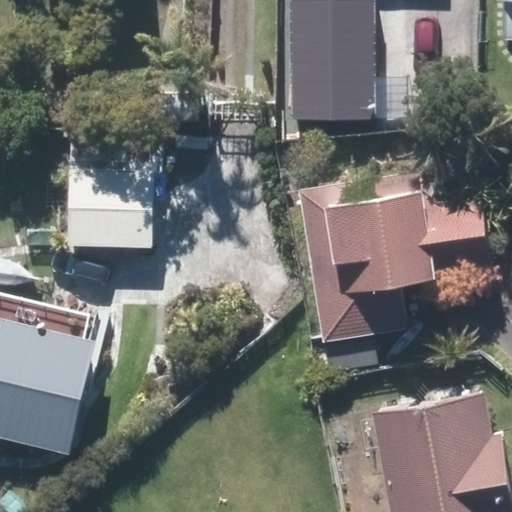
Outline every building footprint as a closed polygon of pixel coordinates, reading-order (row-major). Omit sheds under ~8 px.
[(335,0),(335,68),(412,69),(413,0),(335,0)] [(164,117),(206,118),(207,90),(165,89),(164,117)] [(79,238),(161,241),(165,166),(82,163),(79,238)] [(430,166),(314,182),(334,331),(417,321),(410,269),(502,258),(494,192),(442,199),(439,179),(432,181),(430,166)] [(0,439),(2,440),(5,428),(81,445),(108,332),(0,306),(0,439)] [(383,405),(402,511),(511,511),(511,428),(511,427),(500,429),(493,386),(383,405)]
